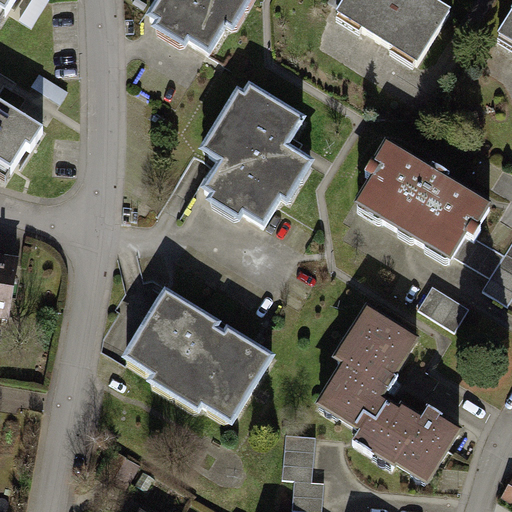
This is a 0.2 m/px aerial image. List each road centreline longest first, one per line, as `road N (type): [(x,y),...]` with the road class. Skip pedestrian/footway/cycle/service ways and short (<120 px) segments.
road 1 (residential): [(99,228),(52,511)]
road 2 (residential): [(103,0),(109,71),(99,228)]
